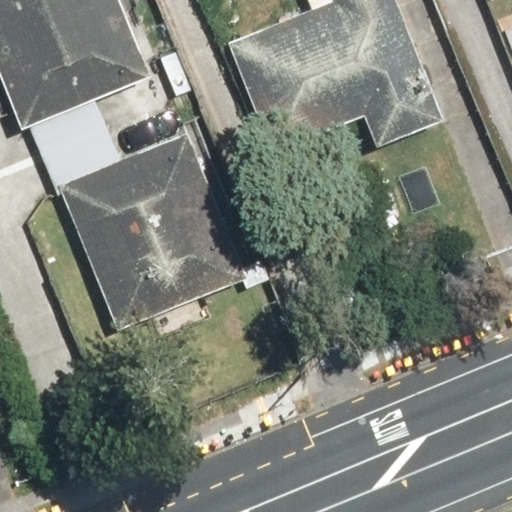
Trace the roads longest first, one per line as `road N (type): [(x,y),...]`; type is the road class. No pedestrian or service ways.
road 1 (secondary): [(188,511),(511,378)]
road 2 (secondary): [(511,464),(396,511)]
